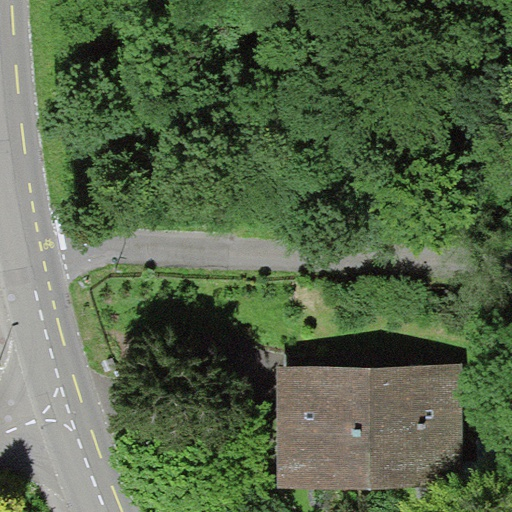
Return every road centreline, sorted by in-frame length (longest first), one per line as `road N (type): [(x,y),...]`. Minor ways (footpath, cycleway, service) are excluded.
road 1 (residential): [(511,268),(23,246)]
road 2 (tertiary): [(0,57),(23,246)]
road 3 (tertiary): [(23,246),(58,398)]
road 4 (tertiary): [(58,398),(104,511)]
